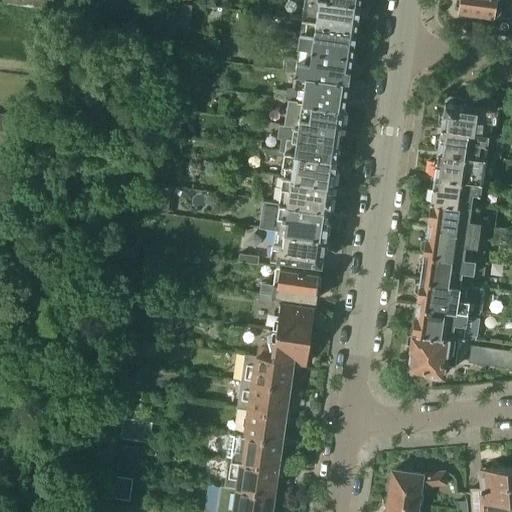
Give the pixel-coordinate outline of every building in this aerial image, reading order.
[(40,0),(1,0),(1,4),(39,10),(40,0)] [(301,19),(356,27),(360,0),(356,0),(303,0),(302,14),(292,12),(291,17),(301,19)] [(455,0),(455,4),(458,7),(458,8),(499,14),(501,0),(455,0)] [(192,4),(179,2),(178,10),(191,12),(192,4)] [(288,43),(301,45),(352,52),(356,27),(301,19),(298,37),(295,36),(296,33),(288,32),(288,31),(276,29),(272,34),(271,41),(288,43)] [(352,54),(352,52),(301,45),(299,56),(286,54),(284,67),(298,69),(298,71),(348,78),(350,66),(355,67),(357,55),(352,54)] [(344,105),(348,78),(298,71),(296,85),(288,84),(288,89),(276,87),(275,95),(290,97),(344,105)] [(451,95),(451,94),(445,97),(445,98),(443,109),(439,112),(438,120),(441,123),(441,124),(489,131),(492,132),(494,119),(495,119),(497,107),(477,104),(478,98),(451,95)] [(27,97),(25,116),(0,112),(0,142),(31,147),(38,98),(27,97)] [(348,110),(344,105),(290,97),(286,122),(293,123),(340,131),(342,122),(347,118),(348,110)] [(165,98),(164,106),(173,107),(174,99),(165,98)] [(278,135),(287,136),(285,148),(337,156),(338,156),(341,154),(342,144),(339,140),(340,131),(293,123),(286,122),(280,121),(278,135)] [(487,143),(489,131),(441,124),(440,134),(436,137),(435,145),(438,148),(479,154),(487,155),(489,143),(487,143)] [(337,157),(338,156),(337,156),(285,148),(281,174),(283,175),(333,183),(335,183),(337,181),(339,169),(336,165),(337,157)] [(433,172),(435,173),(435,174),(475,179),(477,166),(484,167),(485,160),(494,161),(495,156),(487,155),(479,154),(438,148),(436,159),(435,159),(433,172)] [(272,181),(273,174),(256,171),(255,179),(272,181)] [(428,194),(431,197),(431,199),(482,206),(482,205),(472,203),(473,197),(480,198),(482,186),(474,185),(475,179),(435,174),(433,183),(429,185),(428,194)] [(333,185),(335,183),(333,183),(283,175),(279,201),(329,208),(330,207),(334,204),(335,196),(332,192),(333,185)] [(260,226),(275,228),(326,235),(326,234),(330,232),(331,222),(328,217),(329,208),(279,201),(264,198),(260,226)] [(482,206),(431,199),(427,226),(479,233),(481,219),(480,219),(482,206)] [(421,245),(424,248),(424,251),(470,257),(471,245),(478,245),(479,233),(427,226),(426,235),(422,237),(421,245)] [(511,229),(496,227),(495,235),(511,237),(511,229)] [(325,237),(326,235),(275,228),(271,255),(321,262),(323,251),(324,251),(327,249),(328,240),(326,237),(325,237)] [(511,237),(495,235),(494,244),(511,246),(511,237)] [(112,238),(108,263),(135,267),(139,242),(112,238)] [(240,251),(239,259),(257,261),(258,254),(240,251)] [(486,259),(470,257),(424,251),(420,277),(470,284),(472,271),(484,273),(486,259)] [(262,291),(316,298),(318,286),(320,285),(321,277),(319,274),(320,270),(280,265),(278,280),(274,281),(274,283),(262,281),(261,290),(262,291)] [(420,277),(420,279),(416,281),(415,289),(418,292),(416,303),(480,312),(480,309),(482,309),(485,290),(483,290),(483,286),(470,284),(420,277)] [(156,306),(158,290),(140,288),(138,304),(156,306)] [(260,293),(259,301),(271,302),(273,295),(260,293)] [(281,302),(277,328),(311,333),(315,307),(281,302)] [(416,303),(413,329),(455,336),(460,336),(476,339),(480,312),(416,303)] [(151,313),(135,311),(133,323),(150,326),(151,313)] [(308,359),(311,333),(277,328),(273,353),(308,359)] [(412,346),(409,362),(407,364),(411,369),(413,367),(426,369),(426,371),(443,374),(445,362),(456,364),(460,336),(455,336),(413,329),(410,345),(412,346)] [(141,356),(143,339),(131,337),(128,354),(141,356)] [(511,367),(511,366),(511,349),(472,344),(469,361),(511,367)] [(307,362),(308,359),(273,353),(245,350),(241,376),(290,382),(293,360),(307,362)] [(126,371),(123,388),(135,390),(138,373),(126,371)] [(237,404),(249,406),(286,411),(290,382),(241,376),(237,404)] [(120,407),(132,409),(134,392),(123,390),(120,407)] [(249,406),(246,432),(282,438),(286,411),(249,406)] [(148,440),(151,420),(124,417),(121,436),(148,440)] [(229,457),(242,459),(278,464),(282,438),(246,432),(230,430),(226,457),(229,457)] [(120,444),(117,464),(131,466),(133,452),(141,453),(141,447),(120,444)] [(238,486),(274,491),(278,464),(242,459),(229,457),(225,484),(238,486)] [(471,488),(472,511),(511,511),(509,466),(481,468),(482,487),(471,488)] [(393,470),(388,500),(417,504),(420,484),(445,482),(444,470),(422,472),(395,468),(393,470)] [(114,497),(130,499),(133,476),(117,474),(114,497)] [(271,511),(274,491),(238,486),(225,484),(222,484),(218,511),(221,511),(224,511),(271,511)] [(469,511),(469,499),(458,500),(459,511),(466,511),(469,511)] [(415,511),(417,504),(388,500),(386,511),(415,511)] [(112,501),(109,511),(128,511),(130,503),(112,501)]
